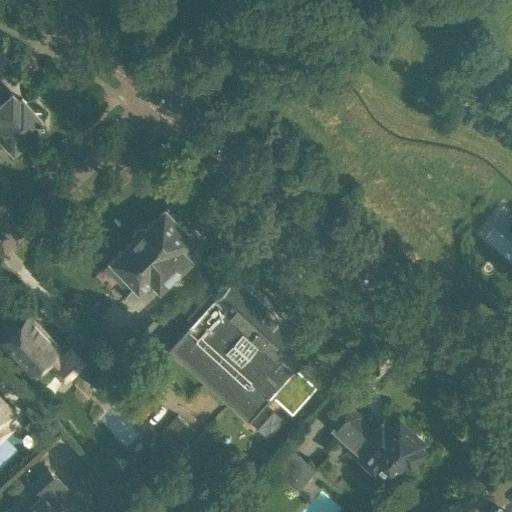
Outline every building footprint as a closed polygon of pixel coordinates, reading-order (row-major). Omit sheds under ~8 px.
[(0,143),(2,145),(5,142),(12,149),(31,131),(40,131),(41,109),(32,108),(21,97),(19,100),(11,92),(0,102),(0,143)] [(161,283),(191,255),(181,245),(192,234),(167,207),(114,257),(115,257),(106,265),(123,283),(132,275),(139,283),(127,295),(138,307),(155,290),(145,279),(151,273),(161,283)] [(269,304),(271,301),(236,270),(215,294),(211,290),(187,317),(191,321),(169,344),(250,417),(271,393),(293,412),(317,385),(295,366),(317,342),(281,311),(279,313),(269,304)] [(148,312),(137,324),(147,334),(159,321),(148,312)] [(90,369),(82,360),(84,358),(72,345),(62,354),(26,315),(1,339),(30,371),(32,370),(40,378),(53,366),(63,377),(64,376),(73,386),(90,370),(90,369)] [(85,355),(109,380),(121,368),(111,358),(96,343),(85,355)] [(0,464),(5,466),(25,446),(8,430),(4,434),(0,430),(0,424),(5,419),(3,416),(10,409),(0,398),(0,464)] [(359,414),(345,402),(327,421),(359,450),(357,452),(376,468),(379,464),(391,475),(408,457),(412,461),(425,447),(421,442),(425,438),(401,416),(395,422),(388,416),(374,432),(356,416),(359,414)] [(57,429),(32,403),(25,410),(34,418),(26,425),(44,442),(57,429)] [(179,450),(195,431),(177,415),(161,433),(179,450)] [(292,448),(274,468),(298,489),(316,469),(292,448)] [(60,511),(50,502),(67,487),(48,467),(31,483),(44,497),(28,511),(60,511)]
